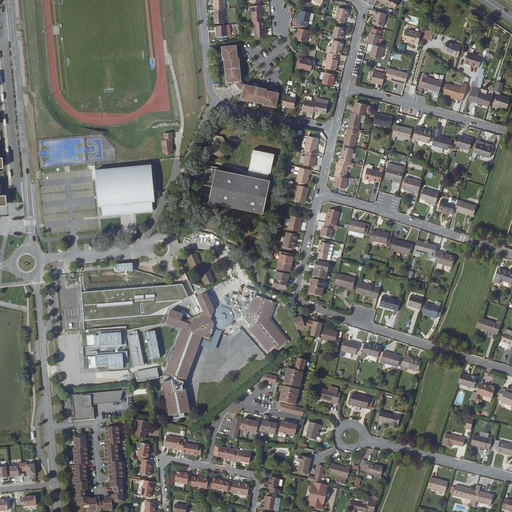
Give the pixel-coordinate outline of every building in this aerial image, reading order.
[(217,0),(206,0),(208,14),(217,13),(219,13),(217,0)] [(393,4),(386,0),(372,0),(371,2),(381,9),(383,7),(388,11),(393,4)] [(245,26),(247,26),(255,25),(254,19),(255,19),(254,9),(243,10),(245,26)] [(341,13),(331,10),(328,23),(338,25),(338,21),(340,21),(341,13)] [(208,28),(219,27),(217,13),(208,14),(209,17),(208,17),(208,28)] [(302,23),(304,16),(294,14),(293,19),(292,19),(290,27),(300,29),(302,23)] [(377,29),(380,16),(369,14),(366,27),(377,29)] [(220,39),(219,29),(209,30),(209,41),(220,39)] [(247,30),(248,42),(258,41),(258,37),(258,29),(247,30)] [(335,37),(336,34),(337,31),(328,29),(326,39),(336,41),(337,37),(335,37)] [(299,45),(301,33),(292,31),(291,35),(290,35),(288,43),(299,45)] [(399,31),(397,38),(404,43),(408,45),(408,44),(412,45),(415,35),(399,31)] [(427,33),(420,31),(417,40),(424,42),(427,33)] [(361,42),(360,45),(361,46),(367,47),(370,48),(373,38),(364,36),(363,39),(362,42),(361,42)] [(323,55),(331,57),(334,57),(337,45),(326,42),(323,55)] [(437,52),(452,59),(455,47),(454,46),(453,47),(450,46),(449,47),(441,43),(437,52)] [(375,62),(378,50),(370,48),(367,47),(364,59),(375,62)] [(233,98),(231,101),(230,102),(229,103),(229,104),(230,105),(236,105),(236,104),(256,108),(256,109),(258,109),(269,111),(272,97),(259,94),(260,93),(238,89),(234,85),(232,63),(231,63),(229,50),(215,51),(216,62),(216,64),(217,64),(219,85),(218,86),(217,90),(217,91),(218,92),(219,93),(220,93),(221,92),(222,91),(225,89),(225,87),(228,87),(228,89),(234,94),(236,95),(235,98),(233,98)] [(465,67),(473,69),(476,59),(462,54),(459,63),(463,64),(463,66),(465,67)] [(330,62),(331,57),(323,55),(319,71),(329,73),(332,62),(330,62)] [(304,74),(306,68),(307,64),(293,61),(291,71),(304,74)] [(383,81),(400,85),(402,75),(386,70),(383,81)] [(379,76),(367,73),(364,84),(376,87),(379,76)] [(316,87),(326,89),(327,85),(326,85),(327,82),(328,77),(319,75),(316,87)] [(434,94),(436,84),(433,83),(421,79),(421,77),(417,76),(414,88),(424,91),(430,93),(434,94)] [(494,94),(497,84),(491,82),(488,92),(494,94)] [(470,84),(468,83),(467,87),(463,101),(470,104),(470,103),(479,105),(478,107),(483,108),(486,97),(478,95),(480,91),(471,88),(472,85),(470,84)] [(445,97),(457,101),(461,88),(456,87),(455,90),(441,85),(438,95),(445,97)] [(501,110),(504,100),(493,96),(491,95),(488,105),(494,107),(494,108),(501,110)] [(289,101),(277,99),(275,109),(279,109),(279,110),(288,112),(289,101)] [(307,117),(308,115),(309,105),(298,103),(296,114),(304,115),(304,116),(307,117)] [(310,105),(309,105),(308,115),(320,117),(322,107),(310,105)] [(349,110),(348,112),(347,112),(346,116),(355,118),(358,119),(360,108),(350,106),(349,110)] [(388,113),(371,109),(369,119),(386,123),(388,113)] [(355,118),(346,116),(345,116),(341,132),(351,134),(352,130),(355,118)] [(391,121),(390,124),(387,135),(391,136),(392,132),(405,135),(407,125),(391,121)] [(410,140),(423,144),(426,133),(421,131),(421,133),(414,131),(410,130),(406,143),(409,144),(410,140)] [(434,138),(436,132),(431,131),(427,146),(438,150),(443,151),(446,141),(434,138)] [(351,134),(341,132),(340,138),(339,141),(338,148),(348,150),(351,134)] [(172,139),(171,135),(169,133),(163,133),(164,140),(161,140),(162,153),(165,152),(165,155),(169,154),(169,152),(171,152),(171,144),(170,144),(169,140),(171,139),(172,139)] [(209,134),(205,152),(217,154),(222,151),(223,145),(224,144),(225,144),(225,143),(225,142),(221,136),(209,134)] [(450,139),(447,151),(450,152),(452,149),(463,152),(467,142),(455,138),(454,140),(450,139)] [(302,140),(299,154),(301,155),(309,157),(312,142),(302,140)] [(472,142),(468,154),(467,156),(471,157),(472,153),(485,157),(488,147),(475,143),(472,142)] [(218,171),(218,169),(219,168),(206,165),(198,202),(211,205),(212,203),(212,202),(262,212),(268,181),(266,180),(266,179),(268,172),(269,173),(273,153),(252,149),(248,168),(246,175),(252,176),(252,177),(218,171)] [(334,163),(343,165),(344,166),(347,153),(337,150),(334,163)] [(310,161),(311,157),(309,157),(301,155),(300,159),(298,168),(308,171),(310,161)] [(329,179),(330,180),(339,181),(343,165),(334,163),(333,163),(332,167),(329,179)] [(151,165),(95,171),(98,205),(101,205),(102,215),(152,210),(151,201),(154,201),(151,165)] [(380,178),(396,182),(397,178),(400,169),(396,168),(395,172),(389,170),(390,166),(383,165),(380,178)] [(372,183),(375,183),(377,174),(362,170),(359,180),(372,183)] [(305,178),(306,174),(294,171),(291,185),(302,188),(304,178),(305,178)] [(406,193),(413,195),(413,193),(416,183),(401,179),(398,189),(403,190),(406,191),(406,193)] [(340,193),(342,182),(339,181),(330,180),(329,184),(331,184),(330,186),(329,190),(340,193)] [(301,202),(304,191),(293,189),(291,200),(301,202)] [(430,206),(432,200),(434,194),(418,190),(417,194),(416,199),(420,201),(424,202),(423,204),(430,206)] [(448,216),(450,211),(451,206),(436,201),(433,211),(448,216)] [(453,201),(451,206),(450,211),(468,217),(471,207),(453,201)] [(262,212),(212,202),(212,203),(262,213),(262,212)] [(322,222),(321,222),(320,226),(329,228),(331,229),(335,215),(325,212),(324,217),(322,222)] [(287,218),(286,222),(284,228),(283,232),(294,234),(297,221),(287,218)] [(362,226),(345,223),(343,232),(360,236),(362,226)] [(326,241),(329,228),(320,226),(319,231),(318,230),(316,239),(326,241)] [(384,236),(367,232),(365,242),(382,246),(384,236)] [(282,235),(279,249),(289,251),(292,237),(282,235)] [(399,245),(399,244),(392,242),(392,245),(388,244),(384,259),(388,260),(390,253),(405,257),(408,246),(401,245),(401,246),(399,245)] [(429,247),(412,242),(410,252),(426,257),(429,247)] [(315,256),(314,261),(322,262),(326,247),(316,245),(313,255),(315,256)] [(194,269),(198,267),(206,283),(214,279),(207,263),(202,265),(196,251),(187,255),(194,269)] [(430,264),(433,265),(439,266),(448,269),(451,258),(433,253),(430,264)] [(285,275),(289,260),(276,257),(268,289),(281,292),(285,277),(276,275),(277,272),(285,275)] [(325,267),(312,264),(309,279),(317,281),(317,283),(308,282),(305,297),(317,299),(325,267)] [(507,285),(510,275),(507,275),(495,271),(490,283),(495,285),(496,281),(507,285)] [(350,279),(333,275),(330,286),(340,288),(340,290),(347,292),(350,279)] [(157,284),(150,305),(163,310),(170,289),(157,284)] [(372,301),(374,296),(375,291),(354,285),(351,294),(366,299),(365,300),(372,301)] [(210,332),(212,326),(221,329),(222,329),(232,325),(234,321),(244,316),(251,324),(249,326),(268,348),(275,343),(278,346),(287,338),(268,316),(273,301),(253,294),(254,289),(244,286),(241,294),(237,293),(237,295),(231,293),(229,296),(230,297),(227,298),(227,297),(222,296),(220,300),(221,302),(220,303),(220,304),(213,308),(207,295),(198,299),(203,310),(201,311),(202,315),(192,320),(187,318),(181,316),(183,312),(170,308),(165,321),(181,326),(174,344),(176,345),(175,349),(173,348),(171,348),(168,358),(169,359),(165,371),(172,374),(170,379),(162,380),(168,414),(173,413),(180,412),(189,410),(185,388),(182,388),(181,384),(183,380),(184,381),(190,364),(189,363),(190,360),(191,361),(195,350),(196,351),(199,343),(197,343),(201,334),(203,335),(210,332)] [(198,299),(207,295),(205,291),(196,295),(198,299)] [(416,311),(418,303),(419,301),(406,297),(403,307),(416,311)] [(396,303),(378,298),(376,306),(382,308),(381,310),(393,313),(396,303)] [(433,318),(433,317),(436,318),(439,310),(436,309),(436,308),(431,306),(430,307),(422,305),(418,315),(427,318),(427,316),(433,318)] [(192,320),(202,315),(201,311),(187,318),(192,320)] [(156,313),(125,320),(127,330),(158,323),(156,313)] [(301,315),(293,318),(297,328),(305,325),(301,315)] [(472,329),(493,336),(498,323),(493,322),(492,324),(475,318),(472,329)] [(315,339),(319,325),(311,323),(308,337),(315,339)] [(199,343),(214,349),(221,329),(212,326),(210,332),(203,335),(201,334),(197,343),(199,343)] [(320,330),(317,341),(330,344),(329,348),(333,349),(335,340),(331,339),(332,333),(320,330)] [(508,347),(511,348),(511,337),(501,333),(497,342),(508,347)] [(133,337),(123,339),(129,370),(139,368),(133,337)] [(338,341),(336,350),(336,351),(351,355),(353,344),(338,341)] [(507,351),(508,347),(497,342),(495,346),(507,351)] [(364,346),(360,345),(357,354),(373,358),(376,348),(364,345),(364,346)] [(397,357),(380,352),(377,363),(394,368),(397,357)] [(405,359),(400,358),(396,371),(401,373),(402,370),(413,373),(417,362),(405,359)] [(292,373),(298,374),(299,372),(300,373),(303,363),(295,361),(293,371),(292,373)] [(280,389),(277,404),(293,408),(296,392),(293,392),(294,389),(297,390),(300,375),(298,374),(292,373),(285,371),(281,386),(284,387),(284,390),(280,389)] [(153,372),(131,376),(133,386),(155,381),(153,372)] [(262,374),(261,382),(276,385),(277,377),(262,374)] [(468,378),(457,374),(456,377),(454,384),(470,389),(472,383),(473,378),(468,377),(468,378)] [(481,386),(476,384),(474,390),(473,393),(472,396),(470,400),(475,402),(478,395),(488,399),(492,388),(488,386),(488,387),(481,385),(481,386)] [(331,407),(331,406),(334,395),(335,391),(326,389),(325,393),(318,391),(316,402),(321,403),(324,404),(327,405),(327,406),(331,407)] [(498,389),(494,399),(498,401),(498,403),(509,407),(511,400),(511,395),(502,392),(502,390),(498,389)] [(71,395),(72,402),(72,404),(74,404),(75,413),(76,414),(77,415),(78,416),(79,417),(81,417),(82,417),(83,418),(85,418),(89,417),(89,419),(95,418),(94,413),(93,413),(92,406),(92,403),(119,400),(118,392),(78,396),(77,394),(71,395)] [(364,411),(367,400),(349,396),(346,407),(364,411)] [(74,420),(89,419),(89,417),(85,418),(83,418),(82,417),(81,417),(79,417),(78,416),(77,415),(76,414),(75,413),(74,404),(72,404),(74,420)] [(276,413),(300,418),(301,412),(277,406),(276,413)] [(394,430),(397,419),(377,414),(375,423),(389,427),(389,429),(394,430)] [(235,442),(240,421),(233,419),(228,440),(235,442)] [(278,429),(275,428),(260,424),(260,428),(256,427),(256,426),(240,422),(238,433),(254,437),(255,434),(273,438),(272,441),(291,446),(295,428),(279,425),(278,429)] [(136,423),(134,434),(144,436),(146,426),(136,423)] [(319,428),(307,425),(303,441),(314,443),(317,432),(318,432),(319,428)] [(120,461),(118,447),(118,444),(120,443),(118,426),(105,427),(107,445),(105,445),(105,446),(106,462),(109,462),(112,487),(115,487),(115,494),(112,495),(113,497),(105,498),(105,501),(98,502),(98,499),(90,499),(90,497),(87,497),(86,490),(89,490),(86,464),(89,464),(87,443),(86,439),(83,439),(83,436),(74,437),(75,441),(75,448),(74,448),(76,466),(74,466),(76,483),(77,483),(79,506),(91,505),(91,511),(114,509),(113,503),(125,501),(122,478),(124,478),(122,461),(120,461)] [(462,440),(442,435),(441,443),(441,447),(448,448),(449,445),(460,448),(462,440)] [(163,450),(181,453),(182,445),(179,444),(179,442),(166,440),(163,450)] [(484,441),(483,444),(470,440),(467,450),(481,454),(481,452),(486,454),(489,442),(484,441)] [(184,443),(183,442),(182,445),(181,453),(180,456),(195,458),(195,457),(197,450),(197,449),(184,447),(184,443)] [(511,456),(511,445),(496,442),(493,452),(511,456)] [(148,448),(139,447),(138,453),(137,453),(136,459),(147,461),(148,456),(147,456),(148,448)] [(228,464),(232,465),(232,463),(233,455),(234,453),(217,450),(215,460),(228,463),(228,464)] [(249,457),(233,455),(232,463),(247,466),(249,457)] [(308,462),(297,459),(295,464),(298,465),(296,474),(305,476),(308,462)] [(9,466),(10,476),(18,476),(18,471),(22,470),(21,462),(18,463),(18,465),(9,466)] [(26,462),(21,462),(22,470),(26,470),(27,475),(35,474),(34,463),(26,464),(26,462)] [(365,471),(364,475),(379,479),(381,468),(367,465),(367,463),(364,462),(362,470),(365,471)] [(150,468),(150,464),(141,463),(139,478),(149,479),(151,468),(150,468)] [(344,470),(343,472),(329,469),(327,479),(334,481),(333,487),(342,489),(343,483),(344,484),(347,471),(344,470)] [(175,475),(174,486),(186,488),(188,478),(175,475)] [(426,490),(443,494),(445,484),(440,483),(440,481),(429,478),(426,490)] [(197,480),(197,482),(191,481),(189,489),(196,490),(195,491),(205,492),(207,482),(201,481),(197,480)] [(269,491),(268,495),(276,496),(276,493),(278,482),(269,480),(267,491),(269,491)] [(215,482),(211,482),(209,492),(215,493),(215,492),(226,494),(228,486),(223,485),(215,483),(215,482)] [(152,486),(143,484),(141,499),(150,501),(152,486)] [(324,492),(325,487),(318,485),(313,484),(312,489),(310,489),(309,493),(310,495),(310,498),(308,499),(307,504),(309,504),(307,509),(320,511),(321,507),(322,507),(323,502),(322,502),(323,496),(324,496),(325,492),(324,492)] [(248,489),(231,485),(229,496),(246,499),(248,489)] [(451,497),(470,502),(473,492),(453,487),(451,497)] [(473,492),(470,502),(488,506),(491,496),(473,492)] [(25,504),(37,503),(36,495),(24,496),(25,504)] [(7,498),(2,498),(0,498),(0,508),(8,508),(7,498)] [(262,511),(276,511),(277,510),(273,510),(275,501),(264,499),(263,508),(262,511)] [(511,511),(511,501),(503,499),(501,509),(511,511)] [(353,511),(369,511),(371,504),(364,503),(363,507),(346,502),(344,510),(346,510),(345,511),(353,511)]
